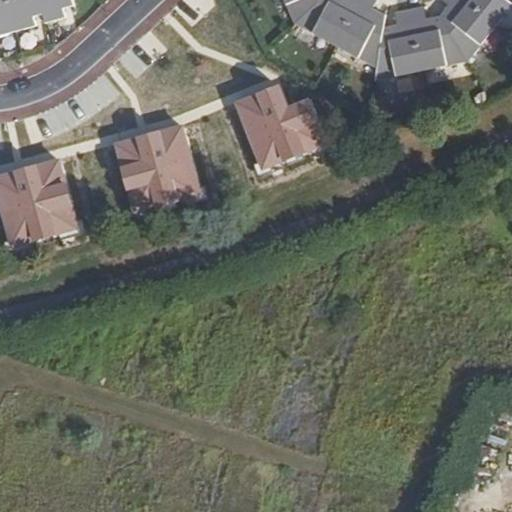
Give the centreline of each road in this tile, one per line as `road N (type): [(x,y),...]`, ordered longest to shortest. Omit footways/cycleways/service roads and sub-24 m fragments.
road 1 (unclassified): [(511,139),(281,235),(0,318)]
road 2 (residential): [(0,98),(73,68),(144,0)]
